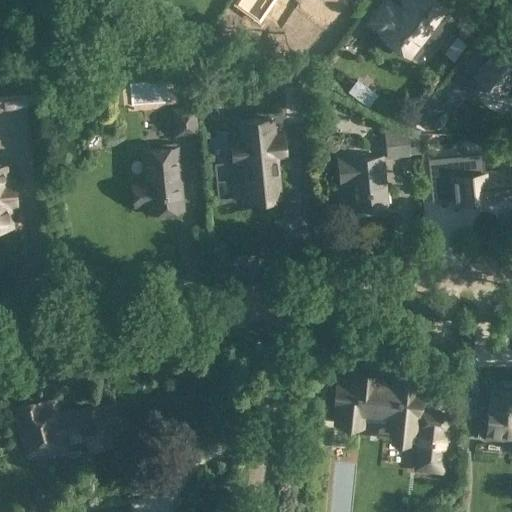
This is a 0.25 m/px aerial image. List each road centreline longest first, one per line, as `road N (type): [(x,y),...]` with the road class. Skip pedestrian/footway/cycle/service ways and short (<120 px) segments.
road 1 (residential): [(256,511),(295,303),(348,287),(511,272)]
road 2 (track): [(295,303),(128,337),(0,350)]
